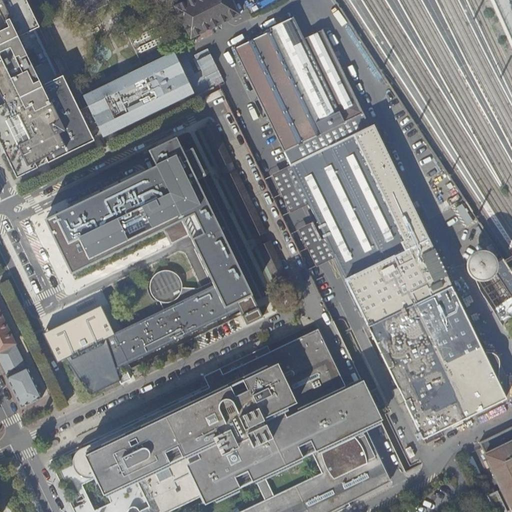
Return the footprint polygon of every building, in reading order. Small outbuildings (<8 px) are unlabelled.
[(0,0),(0,144),(17,179),(38,169),(35,165),(47,159),(49,164),(94,142),(90,133),(99,128),(103,137),(192,93),(174,55),(84,98),(88,106),(79,110),(62,76),(58,78),(34,29),(39,27),(25,0),(0,0)] [(189,0),(177,7),(192,38),(209,29),(209,30),(212,29),(212,28),(219,25),(219,26),(221,25),(221,24),(228,20),(229,21),(231,20),(230,19),(238,16),(238,17),(240,15),(241,14),(240,12),(239,12),(232,0),(189,0)] [(271,30),(234,49),(369,328),(452,287),(446,276),(447,276),(434,249),(433,249),(374,127),(370,128),(322,29),(304,38),(293,16),(270,28),(271,30)] [(214,123),(201,129),(254,238),(266,232),(214,123)] [(66,359),(90,396),(120,381),(116,369),(128,363),(241,309),(262,299),(247,268),(203,177),(205,176),(192,148),(183,152),(176,137),(148,151),(156,166),(153,167),(148,170),(143,172),(55,215),(68,242),(155,200),(156,199),(166,195),(169,193),(214,286),(121,330),(114,334),(100,306),(43,334),(57,363),(66,359)] [(465,218),(471,215),(464,203),(458,206),(465,218)] [(271,242),(258,248),(276,285),(289,279),(271,242)] [(511,273),(506,264),(479,282),(496,308),(511,298),(511,300),(511,273)] [(506,400),(503,394),(506,393),(507,377),(497,357),(484,354),(452,287),(369,328),(423,440),(506,400)] [(6,376),(21,408),(43,397),(27,366),(26,366),(16,345),(17,344),(14,338),(13,338),(5,320),(0,310),(0,361),(7,376),(6,376)] [(392,482),(380,457),(368,432),(366,428),(371,425),(374,423),(383,419),(363,380),(354,384),(352,385),(347,389),(328,350),(319,330),(318,330),(315,324),(268,347),(220,370),(222,381),(216,384),(217,387),(212,390),(210,387),(205,376),(78,437),(79,437),(204,377),(208,385),(58,458),(60,462),(52,466),(59,479),(61,478),(76,511),(327,511),(343,504),(348,502),(349,504),(392,482)] [(488,494),(496,511),(511,511),(511,425),(479,442),(485,454),(484,455),(500,488),(488,494)] [(56,441),(45,445),(45,446),(44,447),(44,450),(45,451),(47,452),(58,446),(59,445),(60,443),(59,442),(58,441),(56,441)]
